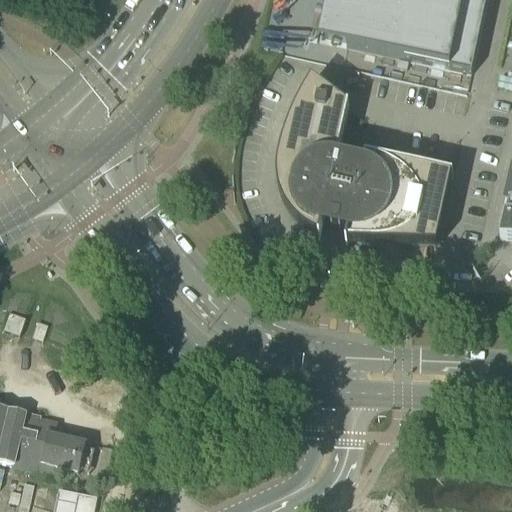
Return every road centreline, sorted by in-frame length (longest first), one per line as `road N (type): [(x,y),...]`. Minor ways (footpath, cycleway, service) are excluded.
road 1 (tertiary): [(57,176),(183,341),(241,379),(317,391)]
road 2 (tertiary): [(319,357),(264,341),(227,316),(90,152)]
road 3 (unclassified): [(182,511),(155,453),(0,382)]
road 4 (secondary): [(90,152),(166,78),(219,0)]
road 5 (secondary): [(167,0),(139,39),(56,112)]
road 6 (tertiary): [(353,394),(511,402)]
road 7 (tertiary): [(511,363),(354,359)]
road 8 (tertiary): [(273,504),(336,483),(353,394)]
road 9 (tertiary): [(317,391),(310,468),(273,504)]
